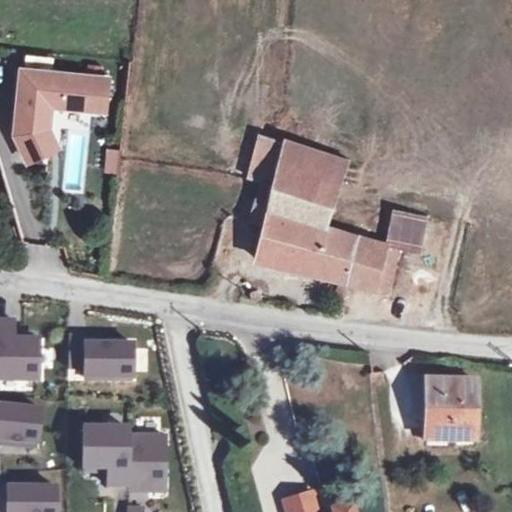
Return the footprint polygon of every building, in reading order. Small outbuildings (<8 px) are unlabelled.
[(23,70),(17,135),(42,138),(51,130),(54,106),(107,112),(110,79),(23,70)] [(42,138),(17,135),(47,164),(66,144),(51,130),(42,138)] [(254,261),(334,284),(325,315),(336,318),(345,287),(382,297),(394,253),(411,257),(419,228),(391,220),(383,248),(319,231),(338,162),(256,139),(243,182),(255,186),(245,221),(264,226),(254,261)] [(106,149),(106,172),(119,172),(120,149),(106,149)] [(0,323),(0,381),(36,382),(36,342),(11,342),(11,324),(0,323)] [(62,334),(62,368),(111,368),(112,334),(62,334)] [(425,379),(426,433),(445,433),(445,438),(476,436),(475,379),(425,379)] [(0,413),(0,447),(38,451),(41,417),(0,413)] [(84,431),(84,471),(109,471),(109,488),(130,488),(130,438),(130,431),(84,431)] [(167,438),(130,438),(130,488),(130,492),(167,492),(167,438)] [(7,489),(6,511),(56,511),(56,489),(7,489)] [(354,511),(352,506),(335,510),(335,511),(317,511),(313,495),(285,501),(287,511),(354,511)]
